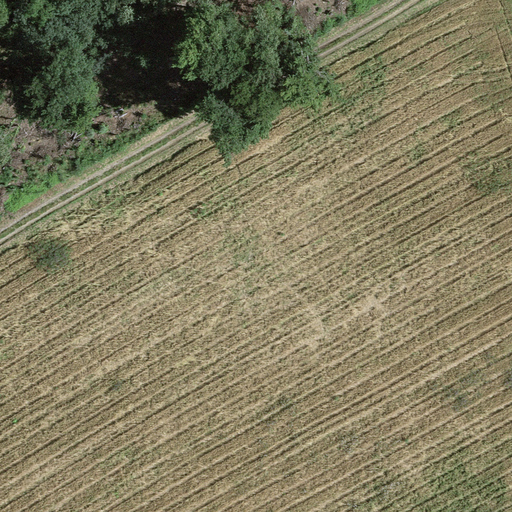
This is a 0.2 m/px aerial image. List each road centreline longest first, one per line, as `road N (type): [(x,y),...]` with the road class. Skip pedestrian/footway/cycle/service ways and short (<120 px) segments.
road 1 (track): [(0,242),(409,0)]
road 2 (track): [(179,0),(0,72)]
